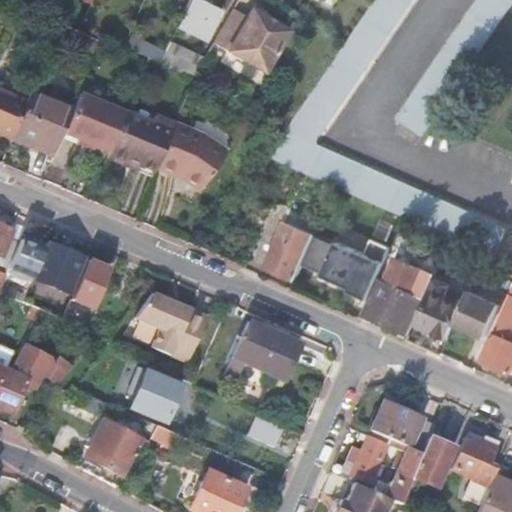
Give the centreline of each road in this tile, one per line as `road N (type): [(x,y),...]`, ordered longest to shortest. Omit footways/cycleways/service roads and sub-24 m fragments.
road 1 (residential): [(364,338),(0,184)]
road 2 (residential): [(511,204),(372,134),(455,0)]
road 3 (residential): [(364,338),(288,511)]
road 4 (residential): [(511,404),(364,338)]
road 5 (residential): [(0,449),(121,511)]
